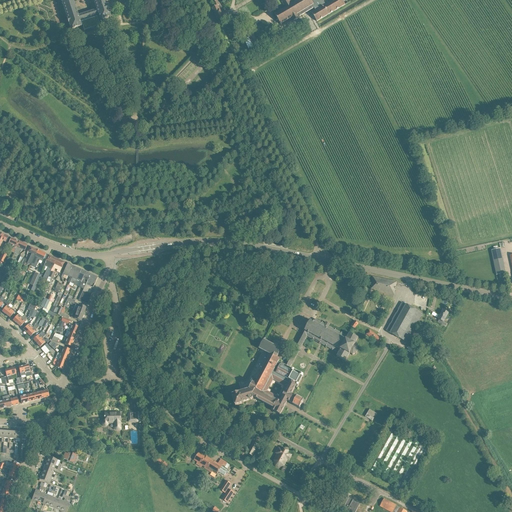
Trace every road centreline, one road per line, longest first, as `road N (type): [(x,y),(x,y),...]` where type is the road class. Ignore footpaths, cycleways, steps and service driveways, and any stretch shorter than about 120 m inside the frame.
road 1 (unclassified): [(329,511),(178,422),(129,381),(62,384)]
road 2 (unclassified): [(197,0),(319,258)]
road 3 (tertiary): [(319,258),(234,242),(108,256)]
road 4 (tertiary): [(511,298),(319,258)]
road 5 (residential): [(62,384),(108,256)]
